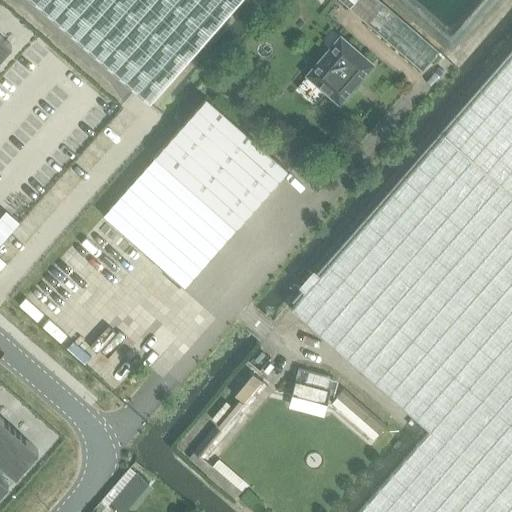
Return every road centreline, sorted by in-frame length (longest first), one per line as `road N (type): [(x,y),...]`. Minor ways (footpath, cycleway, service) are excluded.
road 1 (residential): [(117,442),(390,112)]
road 2 (unclassified): [(117,442),(0,343)]
